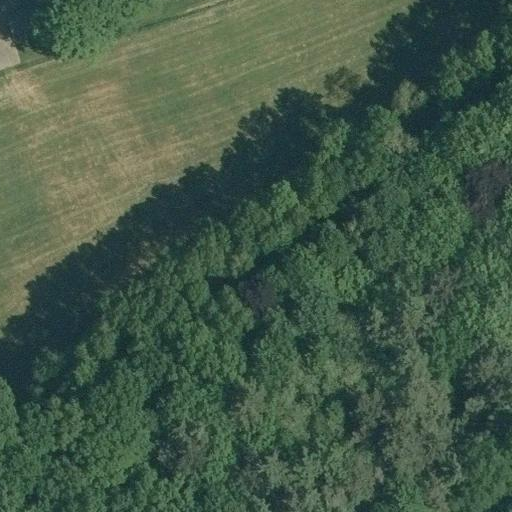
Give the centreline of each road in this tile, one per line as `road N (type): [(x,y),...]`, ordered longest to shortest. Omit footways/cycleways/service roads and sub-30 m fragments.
road 1 (tertiary): [(43,511),(511,184)]
road 2 (track): [(181,0),(10,61)]
